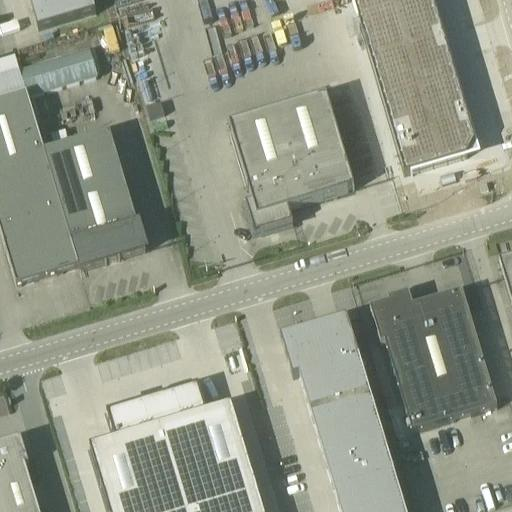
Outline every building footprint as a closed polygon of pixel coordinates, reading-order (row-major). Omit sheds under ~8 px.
[(91,0),(27,0),(38,35),(96,18),(91,0)] [(431,0),(350,0),(404,179),(467,161),(475,146),(431,0)] [(0,80),(0,106),(27,98),(28,102),(99,81),(90,54),(0,80)] [(0,106),(0,232),(18,290),(79,272),(28,102),(27,98),(0,106)] [(246,209),(253,233),(254,233),(261,237),(293,228),(288,212),(354,193),(327,101),(230,129),(252,206),(246,209)] [(110,136),(44,156),(79,272),(80,275),(146,255),(110,136)] [(511,261),(499,266),(511,308),(511,261)] [(409,296),(389,302),(388,303),(389,306),(370,312),(381,348),(385,347),(412,437),(497,412),(462,295),(413,310),(409,296)] [(404,511),(347,322),(281,342),(293,382),(298,380),(337,511),(404,511)] [(114,442),(89,450),(107,511),(263,511),(232,407),(206,415),(198,388),(163,399),(162,397),(159,398),(159,400),(146,404),(145,402),(141,403),(142,405),(106,415),(114,442)] [(37,511),(25,469),(29,468),(27,460),(23,461),(18,447),(4,451),(3,447),(0,448),(0,511),(37,511)]
